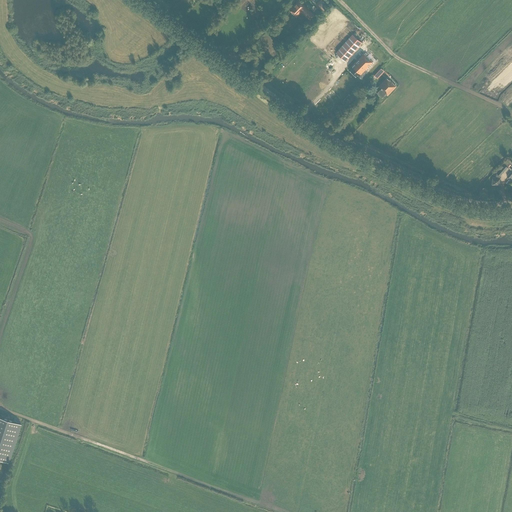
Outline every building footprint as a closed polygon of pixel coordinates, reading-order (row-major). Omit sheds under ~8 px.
[(311,21),(316,16),(299,0),(298,0),(289,10),(296,17),(301,12),(311,21)] [(323,12),(328,6),(325,3),(325,2),(322,0),(319,0),(316,4),(323,12)] [(360,34),(352,46),(359,51),(368,39),(360,34)] [(346,61),(354,51),(345,43),(336,52),(346,61)] [(364,53),(358,59),(357,61),(349,69),(358,77),(373,62),(364,53)] [(387,78),(379,86),(378,86),(377,88),(375,88),(375,92),(376,92),(382,98),(386,94),(388,95),(396,86),(390,80),(389,81),(387,78)] [(332,112),(339,106),(334,102),(333,104),(334,105),(330,110),(332,112)] [(500,178),(500,176),(508,167),(504,164),(497,173),(495,177),(493,177),(492,184),(499,184),(500,178)] [(0,459),(8,463),(21,424),(0,417),(0,459)]
